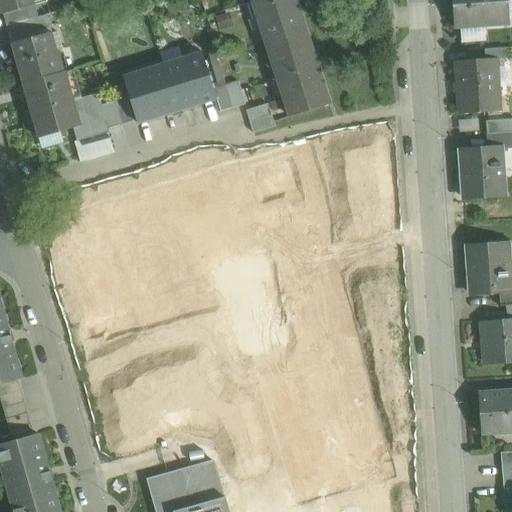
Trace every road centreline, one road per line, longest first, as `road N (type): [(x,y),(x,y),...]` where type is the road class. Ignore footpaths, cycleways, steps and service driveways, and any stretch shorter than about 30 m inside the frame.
road 1 (residential): [(453,511),(418,0)]
road 2 (residential): [(23,250),(101,511)]
road 3 (residential): [(6,191),(229,127)]
